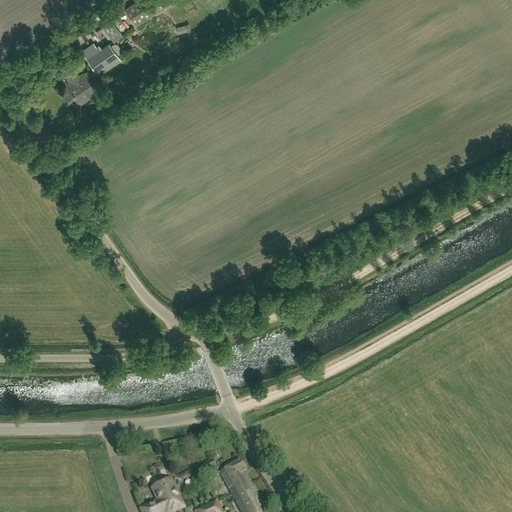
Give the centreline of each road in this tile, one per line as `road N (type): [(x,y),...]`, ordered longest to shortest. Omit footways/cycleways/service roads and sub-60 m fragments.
road 1 (track): [(201,337),(296,309),(511,186)]
road 2 (track): [(231,409),(351,361),(511,271)]
road 3 (unclassified): [(186,327),(144,297),(0,90)]
road 4 (unclassified): [(0,430),(121,427),(231,409)]
road 5 (unclassified): [(0,359),(145,354),(186,327)]
road 6 (unclassified): [(292,511),(231,409)]
